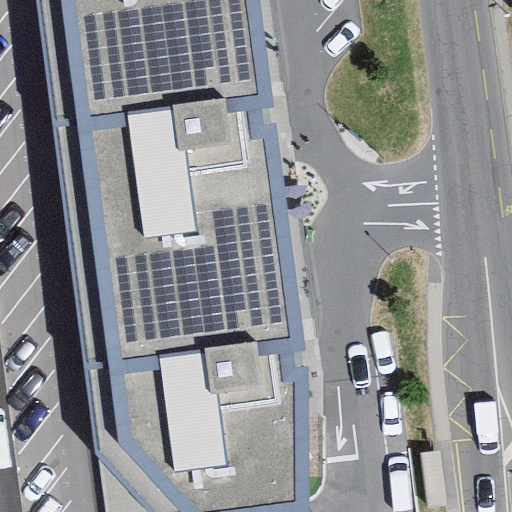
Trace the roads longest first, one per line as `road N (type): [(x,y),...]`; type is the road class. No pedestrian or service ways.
road 1 (unknown): [(77,511),(15,0)]
road 2 (secondary): [(511,427),(453,0)]
road 3 (unknown): [(341,197),(353,279),(356,511)]
road 4 (unknown): [(478,181),(341,197)]
road 5 (unknown): [(308,0),(327,122)]
